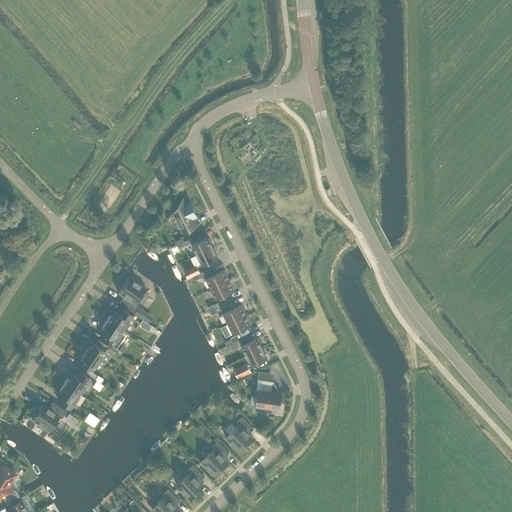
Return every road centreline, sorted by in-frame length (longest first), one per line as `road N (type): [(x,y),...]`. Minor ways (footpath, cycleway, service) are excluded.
road 1 (tertiary): [(190,148),(306,398),(292,433),(211,511)]
road 2 (secondary): [(511,421),(395,281),(346,185),(314,85)]
road 3 (residential): [(11,397),(106,255)]
road 4 (tertiary): [(190,148),(223,110),(314,85)]
road 5 (residential): [(106,255),(190,148)]
